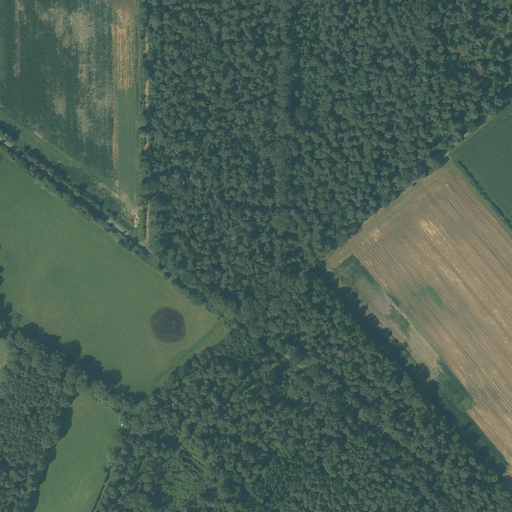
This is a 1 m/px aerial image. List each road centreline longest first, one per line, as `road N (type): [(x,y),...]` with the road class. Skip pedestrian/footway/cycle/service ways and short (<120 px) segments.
road 1 (unclassified): [(511,96),(240,321)]
road 2 (unclassified): [(511,490),(431,467),(240,321)]
road 3 (unclassified): [(240,321),(0,138)]
road 4 (track): [(144,0),(142,246)]
road 5 (track): [(240,321),(134,410)]
